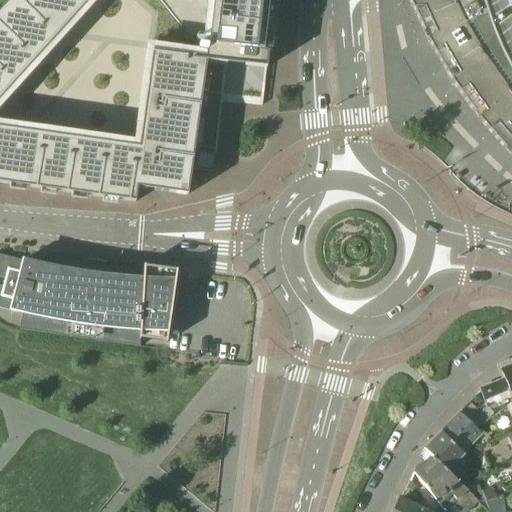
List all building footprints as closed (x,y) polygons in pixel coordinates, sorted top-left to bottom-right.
[(7,0),(0,8),(0,181),(132,200),(134,186),(185,194),(188,169),(214,172),(222,95),(260,99),(266,52),(195,44),(159,0),(7,0)] [(159,0),(195,44),(266,52),(272,0),(159,0)] [(511,105),(507,99),(497,85),(480,63),(458,25),(446,0),(408,0),(427,41),(451,82),(480,121),(511,157),(511,105)] [(480,63),(497,85),(511,76),(511,0),(446,0),(458,25),(480,63)] [(511,76),(497,85),(507,99),(511,105),(511,76)] [(0,307),(10,310),(10,311),(22,314),(20,330),(132,346),(143,268),(50,255),(48,267),(23,261),(23,262),(0,256),(0,307)] [(132,346),(140,347),(140,346),(141,339),(167,343),(177,271),(143,266),(143,268),(132,346)] [(509,390),(511,398),(511,368),(502,373),(504,380),(483,389),(487,399),(509,390)] [(488,419),(470,402),(460,413),(475,428),(488,419)] [(481,434),(475,428),(460,413),(450,422),(472,443),(481,434)] [(462,453),(472,443),(450,422),(441,432),(462,453)] [(462,453),(441,432),(424,449),(433,458),(462,486),(466,482),(469,479),(466,476),(467,475),(465,473),(470,468),(464,455),(462,453)] [(425,500),(421,509),(427,511),(435,511),(441,508),(443,511),(455,502),(465,511),(466,511),(470,509),(479,503),(462,486),(433,458),(426,464),(423,462),(415,468),(416,472),(414,473),(431,495),(425,500)] [(489,499),(491,511),(503,511),(501,497),(489,499)] [(427,511),(421,509),(400,499),(394,511),(427,511)]
